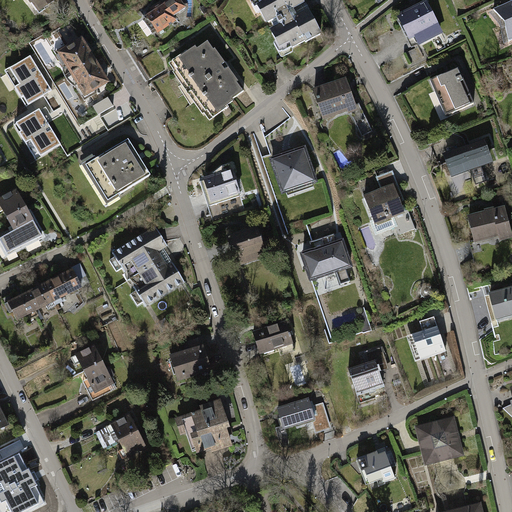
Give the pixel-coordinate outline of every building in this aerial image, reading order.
[(53,0),(52,0),(16,0),(26,16),(53,0)] [(141,20),(149,33),(154,30),(155,31),(174,19),(171,15),(184,7),(178,0),(165,0),(161,3),(159,0),(148,8),(150,10),(143,14),(145,17),(141,20)] [(326,35),(304,0),(252,0),(286,58),(326,35)] [(511,5),(496,12),(511,46),(511,45),(511,5)] [(428,7),(398,23),(412,49),(442,32),(428,7)] [(83,39),(60,54),(73,74),(96,60),(83,39)] [(208,39),(173,64),(211,116),(246,91),(208,39)] [(30,54),(6,69),(27,105),(52,91),(30,54)] [(43,73),(47,70),(39,56),(35,59),(43,73)] [(109,82),(96,60),(73,74),(86,96),(109,82)] [(460,69),(434,79),(450,118),(476,107),(460,69)] [(360,112),(350,81),(315,92),(324,123),(360,112)] [(39,108),(14,122),(36,158),(61,144),(39,108)] [(129,136),(85,161),(111,206),(154,181),(129,136)] [(484,136),(443,152),(454,179),(495,163),(484,136)] [(306,146),(269,159),(281,196),(319,183),(306,146)] [(213,176),(202,179),(210,204),(240,194),(232,171),(231,171),(229,165),(221,167),(213,174),(213,176)] [(406,201),(393,170),(376,177),(380,190),(363,196),(375,226),(395,218),(399,228),(397,228),(400,235),(416,229),(408,210),(405,211),(402,203),(406,201)] [(13,191),(0,198),(0,211),(2,210),(7,218),(23,209),(13,191)] [(38,236),(23,209),(7,218),(14,230),(0,237),(0,245),(4,252),(38,236)] [(511,222),(509,210),(471,219),(478,248),(511,240),(511,222)] [(142,304),(145,308),(185,284),(172,263),(168,266),(159,252),(168,247),(155,226),(111,253),(114,258),(109,261),(115,272),(121,269),(124,274),(127,272),(128,276),(129,280),(132,283),(135,286),(133,288),(135,292),(129,296),(137,307),(142,304)] [(263,229),(230,237),(237,266),(270,258),(263,229)] [(354,269),(344,239),(337,242),(334,235),(322,239),(325,246),(300,255),(310,283),(337,274),(341,285),(351,282),(347,271),(354,269)] [(75,273),(53,283),(62,301),(84,290),(75,273)] [(53,283),(32,293),(41,311),(62,301),(53,283)] [(511,292),(492,297),(498,324),(511,320),(511,292)] [(32,293),(9,305),(18,323),(41,311),(32,293)] [(296,325),(257,337),(263,358),(283,352),(286,362),(306,356),(296,325)] [(453,355),(443,326),(410,337),(420,366),(453,355)] [(94,347),(72,357),(84,381),(105,370),(94,347)] [(203,349),(173,358),(181,385),(212,375),(203,349)] [(369,364),(348,371),(356,395),(384,386),(380,373),(389,370),(382,349),(366,354),(369,364)] [(116,393),(105,370),(84,381),(95,403),(116,393)] [(234,430),(222,401),(201,408),(203,414),(176,423),(181,439),(188,436),(196,458),(236,447),(230,431),(234,430)] [(312,401),(280,410),(287,432),(320,422),(322,428),(332,425),(326,407),(315,410),(312,401)] [(0,433),(14,427),(3,406),(0,407),(0,433)] [(140,434),(129,414),(110,424),(121,444),(140,434)] [(451,420),(412,428),(422,471),(460,462),(451,420)] [(150,455),(140,434),(121,444),(131,465),(150,455)] [(382,449),(353,459),(365,492),(394,482),(382,449)] [(0,493),(33,477),(21,452),(0,462),(0,493)] [(27,511),(46,503),(33,477),(0,493),(0,498),(2,503),(6,501),(12,511),(27,511)] [(484,511),(482,502),(441,511),(484,511)]
